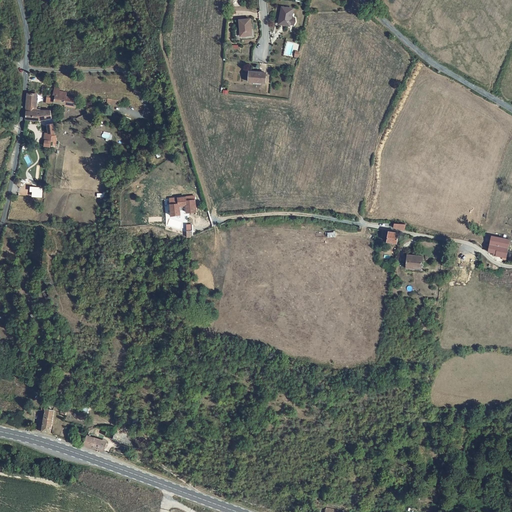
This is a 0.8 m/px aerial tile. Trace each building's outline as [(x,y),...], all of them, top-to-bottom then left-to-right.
[(290,26),(293,9),(282,7),(279,24),(290,26)] [(252,35),(251,19),(239,20),(241,36),(252,35)] [(266,73),(250,72),(249,82),(265,83),(266,73)] [(59,91),(60,88),(55,88),(54,94),(55,95),(54,103),(65,104),(66,96),(67,92),(59,91)] [(37,94),(28,93),(26,109),(37,109),(37,94)] [(77,102),(77,98),(66,96),(65,104),(76,106),(77,102)] [(40,109),(37,109),(26,109),(25,119),(40,120),(52,118),(52,110),(40,110),(40,109)] [(187,213),(196,212),(195,200),(186,201),(186,197),(178,198),(179,204),(171,205),(171,210),(172,216),(181,215),(180,206),(186,205),(187,213)] [(399,233),(389,231),(387,242),(397,244),(399,233)] [(508,247),(509,247),(510,240),(492,236),(489,252),(494,253),(493,255),(502,257),(502,260),(506,261),(506,258),(508,247)] [(423,257),(407,255),(406,267),(414,268),(414,265),(422,266),(423,257)] [(40,420),(38,430),(43,431),(50,433),(54,411),(46,409),(46,411),(42,410),(40,420)] [(103,451),(106,442),(94,438),(87,436),(84,445),(91,447),(103,451)]
